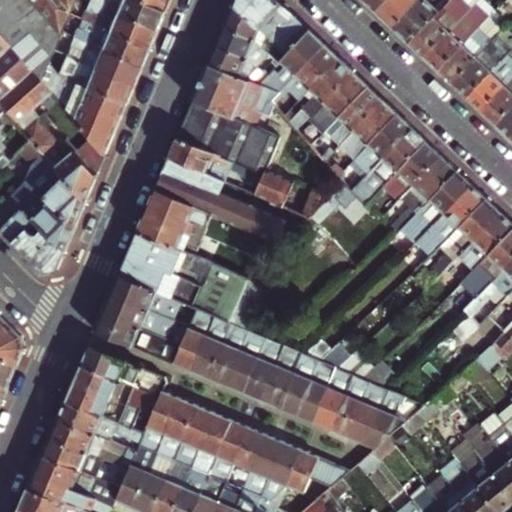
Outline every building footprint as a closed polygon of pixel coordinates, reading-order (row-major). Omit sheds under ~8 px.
[(0,0),(0,28),(42,79),(62,31),(70,13),(73,6),(75,0),(0,0)] [(152,48),(160,30),(90,1),(88,0),(75,0),(73,6),(91,14),(88,20),(152,48)] [(160,30),(168,11),(142,0),(90,0),(90,1),(160,30)] [(142,0),(168,11),(172,0),(142,0)] [(283,60),(312,30),(280,0),(237,0),(235,5),(281,47),(275,53),(282,59),(283,60)] [(366,0),(378,11),(389,0),(366,0)] [(389,0),(378,11),(396,28),(423,0),(389,0)] [(423,0),(396,28),(412,43),(453,0),(423,0)] [(453,0),(412,43),(426,57),(466,16),(461,11),(471,0),(453,0)] [(281,47),(235,5),(226,26),(257,40),(262,52),(263,54),(275,66),(282,59),(275,53),(281,47)] [(426,57),(440,70),(491,18),(478,5),(466,16),(426,57)] [(440,70),(453,82),(497,37),(506,27),(494,16),(491,18),(440,70)] [(144,66),(152,48),(88,20),(83,18),(75,37),(144,66)] [(263,54),(262,52),(257,40),(226,26),(218,45),(250,58),(258,66),(264,72),(269,76),(276,67),(275,66),(263,54)] [(53,92),(42,79),(0,28),(0,102),(4,107),(32,139),(87,203),(98,177),(75,150),(74,151),(63,159),(55,150),(58,147),(58,142),(58,141),(48,130),(54,125),(45,115),(40,118),(32,109),(53,92)] [(280,93),(281,92),(326,44),(312,30),(283,60),(282,59),(275,66),(276,67),(269,76),(260,85),(280,93)] [(136,85),(144,66),(75,37),(68,56),(69,57),(136,85)] [(453,82),(469,98),(509,56),(511,52),(511,51),(497,37),(453,82)] [(302,100),(315,86),(342,58),(326,44),(281,92),(285,94),(290,89),(302,100)] [(264,72),(258,66),(250,58),(218,45),(210,64),(260,85),(269,76),(264,72)] [(469,98),(482,110),(511,80),(511,59),(509,56),(469,98)] [(128,104),(136,85),(69,57),(61,75),(74,80),(128,104)] [(306,106),(315,114),(356,71),(342,58),(315,86),(321,91),(306,106)] [(261,128),(272,101),(280,93),(260,85),(210,64),(195,100),(261,128)] [(315,114),(330,128),(370,85),(356,71),(315,114)] [(64,104),(107,155),(128,104),(74,80),(64,104)] [(511,80),(482,110),(497,124),(511,108),(511,80)] [(330,128),(345,143),(386,100),(370,85),(330,128)] [(266,173),(282,137),(261,128),(195,100),(179,137),(266,173)] [(345,143),(359,156),(400,114),(386,100),(345,143)] [(0,122),(23,149),(32,139),(4,107),(0,112),(0,122)] [(511,108),(497,124),(511,138),(511,137),(511,108)] [(359,156),(373,169),(414,127),(400,114),(359,156)] [(375,195),(391,178),(428,140),(414,127),(373,169),(366,176),(361,181),(375,195)] [(63,159),(74,151),(63,137),(58,141),(58,142),(58,147),(55,150),(63,159)] [(232,170),(262,182),(266,173),(179,137),(166,168),(185,176),(189,165),(226,181),(227,181),(232,170)] [(77,227),(87,203),(32,139),(23,149),(20,152),(33,167),(26,181),(0,206),(0,228),(3,231),(42,191),(77,227)] [(405,193),(410,188),(443,154),(428,140),(391,178),(395,182),(405,193)] [(410,218),(420,208),(460,170),(443,154),(410,188),(412,190),(416,186),(422,193),(402,214),(408,220),(410,218)] [(366,176),(373,169),(359,156),(352,163),(366,176)] [(281,241),(290,221),(241,201),(222,192),(226,181),(189,165),(185,176),(166,168),(157,189),(281,241)] [(26,181),(33,167),(22,177),(26,181)] [(246,189),(257,194),(262,182),(232,170),(227,181),(246,189)] [(422,221),(429,228),(474,184),(460,170),(420,208),(427,216),(422,221)] [(291,193),(296,195),(300,188),(266,173),(262,182),(257,194),(285,206),(291,193)] [(222,192),(241,201),(246,189),(227,181),(226,181),(222,192)] [(431,239),(438,246),(488,197),(474,184),(429,228),(424,233),(406,249),(414,256),(431,239)] [(286,243),(281,241),(157,189),(140,230),(199,255),(206,239),(216,243),(213,250),(218,252),(214,261),(239,272),(250,277),(261,266),(286,243)] [(66,252),(77,227),(42,191),(3,231),(13,242),(35,220),(66,252)] [(428,270),(435,277),(503,211),(488,197),(438,246),(445,253),(428,270)] [(429,228),(422,221),(427,216),(420,208),(410,218),(417,226),(424,233),(429,228)] [(453,274),(460,281),(511,229),(511,219),(503,211),(435,277),(443,284),(453,274)] [(59,268),(66,252),(35,220),(13,242),(43,272),(59,268)] [(399,243),(406,249),(424,233),(417,226),(399,243)] [(511,229),(460,281),(476,297),(511,260),(511,229)] [(220,316),(239,272),(214,261),(199,255),(140,230),(121,274),(174,297),(184,301),(200,308),(217,315),(220,316)] [(501,281),(511,291),(511,290),(511,260),(476,297),(466,307),(471,311),(492,290),(501,281)] [(269,295),(279,285),(261,266),(250,277),(265,291),(269,295)] [(168,309),(174,297),(121,274),(113,294),(176,321),(179,314),(168,309)] [(502,301),(511,291),(501,281),(492,290),(502,301)] [(511,290),(511,291),(502,301),(497,306),(511,321),(511,290)] [(174,325),(176,321),(113,294),(105,312),(158,334),(163,321),(174,325)] [(176,321),(191,327),(200,308),(184,301),(179,314),(176,321)] [(176,363),(193,370),(217,315),(200,308),(191,327),(183,345),(176,363)] [(25,349),(23,334),(0,311),(0,350),(17,367),(25,349)] [(175,363),(176,363),(183,345),(168,339),(158,334),(105,312),(98,330),(175,363)] [(193,370),(211,378),(234,322),(220,316),(217,315),(193,370)] [(168,339),(183,345),(191,327),(176,321),(174,325),(168,339)] [(211,378),(228,385),(251,330),(234,322),(211,378)] [(488,342),(494,349),(510,335),(504,329),(488,342)] [(228,385),(245,392),(269,337),(251,330),(228,385)] [(494,349),(501,356),(511,346),(511,338),(510,335),(494,349)] [(245,392),(262,399),(286,344),(269,337),(245,392)] [(321,359),(327,353),(313,340),(302,351),(303,351),(321,359)] [(262,399),(280,407),(303,351),(302,351),(286,344),(262,399)] [(169,382),(167,376),(91,345),(83,364),(162,397),(165,391),(169,382)] [(479,361),(490,373),(504,361),(501,356),(494,349),(479,361)] [(0,380),(8,389),(17,367),(0,350),(0,380)] [(356,373),(364,377),(376,365),(361,350),(342,368),(356,373)] [(280,407),(298,414),(321,359),(303,351),(280,407)] [(298,414),(315,422),(339,366),(321,359),(298,414)] [(147,433),(162,397),(83,364),(68,400),(147,433)] [(388,386),(392,382),(376,365),(364,377),(373,380),(388,386)] [(315,422),(332,429),(356,373),(342,368),(339,366),(315,422)] [(332,429),(349,436),(373,380),(364,377),(356,373),(332,429)] [(349,436),(365,443),(388,387),(388,386),(373,380),(349,436)] [(378,448),(417,414),(429,404),(388,387),(365,443),(378,448)] [(433,401),(440,410),(455,397),(448,388),(433,401)] [(142,446),(159,453),(182,398),(165,391),(162,397),(147,433),(143,444),(142,446)] [(159,453),(177,460),(199,405),(182,398),(159,453)] [(143,444),(147,433),(68,400),(60,418),(113,440),(116,432),(143,444)] [(177,460),(195,467),(218,413),(199,405),(177,460)] [(195,467),(212,474),(234,420),(218,413),(195,467)] [(140,451),(113,440),(60,418),(53,436),(132,469),(140,451)] [(511,432),(505,425),(500,418),(484,431),(491,439),(511,464),(511,432)] [(212,474),(229,481),(251,427),(234,420),(212,474)] [(229,481),(247,488),(269,434),(251,427),(229,481)] [(247,488),(263,495),(286,441),(269,434),(247,488)] [(125,487),(132,469),(53,436),(45,454),(106,479),(125,487)] [(511,494),(511,464),(491,439),(476,452),(511,494)] [(273,499),(289,484),(304,449),(286,441),(263,495),(273,499)] [(119,500),(137,507),(159,453),(142,446),(140,451),(132,469),(125,487),(119,500)] [(289,484),(305,491),(320,456),(304,449),(289,484)] [(500,511),(505,511),(511,506),(511,494),(476,452),(460,465),(466,472),(500,511)] [(137,507),(149,511),(154,511),(177,460),(159,453),(137,507)] [(94,508),(106,479),(45,454),(32,486),(31,488),(69,504),(70,501),(71,499),(88,506),(94,508)] [(326,492),(340,480),(353,469),(320,456),(305,491),(320,498),(326,492)] [(154,511),(175,511),(195,467),(177,460),(154,511)] [(175,511),(195,511),(212,474),(195,467),(175,511)] [(473,511),(500,511),(466,472),(451,485),(473,511)] [(195,511),(215,511),(229,481),(212,474),(195,511)] [(326,492),(334,502),(349,489),(340,480),(326,492)] [(215,511),(236,511),(247,488),(229,481),(215,511)] [(447,511),(473,511),(451,485),(435,498),(441,505),(447,511)] [(88,511),(85,511),(69,504),(31,488),(22,508),(31,511),(88,511)] [(236,511),(255,511),(263,495),(247,488),(236,511)] [(342,511),(334,502),(326,492),(320,498),(303,511),(302,511),(342,511)] [(289,506),(273,499),(263,495),(255,511),(302,511),(303,511),(289,506)] [(414,503),(421,511),(433,511),(441,505),(435,498),(425,507),(418,499),(414,503)] [(87,508),(88,506),(71,499),(70,501),(69,504),(85,511),(87,508)] [(421,511),(414,503),(413,502),(402,511),(421,511)]
